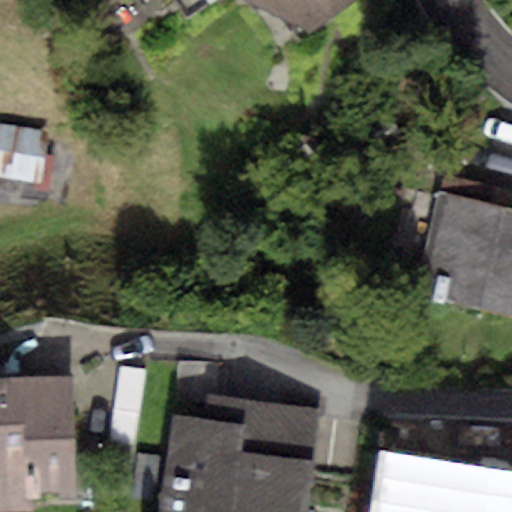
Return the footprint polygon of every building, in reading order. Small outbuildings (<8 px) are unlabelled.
[(243,0),(311,34),(359,0),(243,0)] [(511,210),(438,193),(414,294),(511,316),(511,210)] [(73,374),(0,376),(0,511),(33,511),(33,502),(77,500),(73,374)] [(202,418),(173,415),(159,511),(306,511),(321,408),(206,393),(202,418)] [(422,466),(414,511),(511,511),(511,446),(507,447),(503,478),(422,466)]
